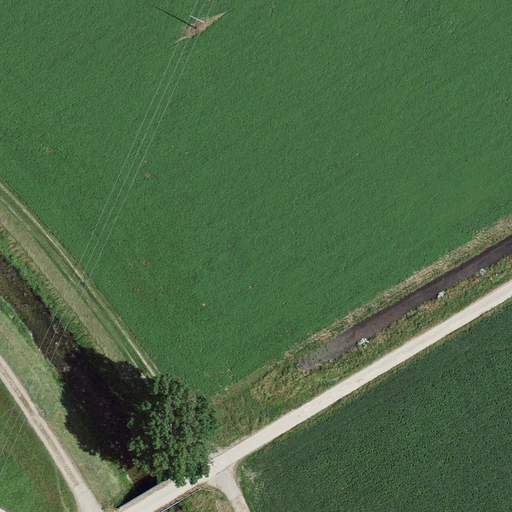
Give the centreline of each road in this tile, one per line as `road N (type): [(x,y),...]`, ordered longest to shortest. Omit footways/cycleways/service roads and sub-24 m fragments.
road 1 (track): [(128,511),(511,285)]
road 2 (track): [(0,189),(144,355),(213,462)]
road 3 (track): [(94,511),(48,423),(0,355)]
